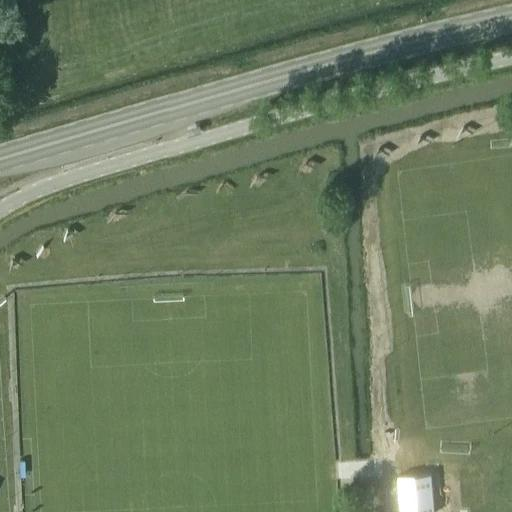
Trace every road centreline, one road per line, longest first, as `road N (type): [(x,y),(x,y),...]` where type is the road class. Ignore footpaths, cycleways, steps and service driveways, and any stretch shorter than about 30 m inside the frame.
road 1 (unclassified): [(0,211),(94,171),(511,57)]
road 2 (secondary): [(511,23),(243,88),(0,160)]
